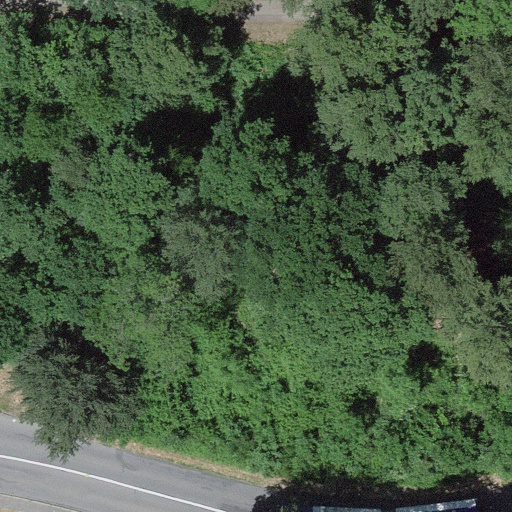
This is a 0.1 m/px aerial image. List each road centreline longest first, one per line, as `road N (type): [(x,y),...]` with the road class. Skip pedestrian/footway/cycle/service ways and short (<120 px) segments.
road 1 (track): [(419,0),(0,8)]
road 2 (tertiary): [(0,460),(230,511)]
